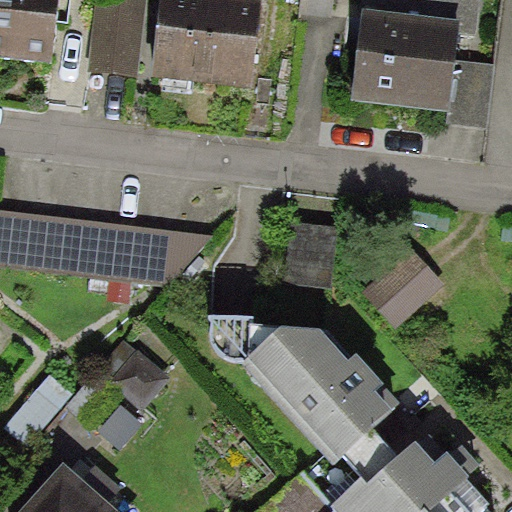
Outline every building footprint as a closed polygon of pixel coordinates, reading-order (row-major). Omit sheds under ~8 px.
[(54,0),(0,0),(0,65),(47,70),(54,0)] [(251,3),(210,0),(87,0),(81,80),(244,94),(251,3)] [(332,0),(294,0),(293,22),(330,26),(332,0)] [(439,0),(352,0),(340,112),(439,123),(438,131),(479,136),(486,71),(443,66),(446,42),(468,45),(472,4),(439,0)] [(213,247),(0,218),(0,271),(206,300),(213,247)] [(328,236),(278,230),(265,338),(318,344),(326,277),(362,281),(366,250),(327,245),(328,236)] [(318,344),(265,338),(232,339),(225,377),(323,476),(329,472),(359,443),(393,413),(318,344)] [(161,386),(116,348),(57,419),(80,438),(112,400),(134,418),(161,386)] [(359,443),(329,472),(347,491),(325,511),(319,511),(291,482),(259,511),(470,511),(453,493),(472,475),(447,449),(434,461),(415,441),(384,470),(359,443)] [(93,511),(48,473),(14,511),(93,511)]
